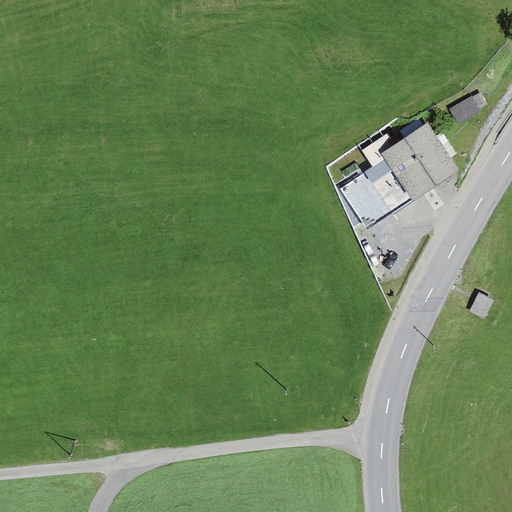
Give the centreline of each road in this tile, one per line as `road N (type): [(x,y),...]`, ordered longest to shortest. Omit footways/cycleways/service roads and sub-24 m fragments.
road 1 (unclassified): [(383,438),(0,480)]
road 2 (secondary): [(383,438),(395,374),(417,319),(511,152)]
